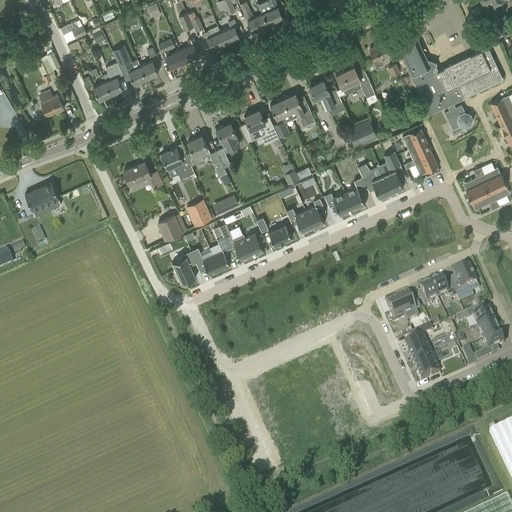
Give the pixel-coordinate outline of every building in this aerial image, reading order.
[(221,0),(228,14),(235,11),(230,0),(221,0)] [(240,3),(252,31),(267,24),(262,13),(253,17),(246,0),(240,3)] [(266,0),(258,4),(262,13),(267,24),(283,17),(275,0),(266,0)] [(511,0),(481,0),(497,34),(506,30),(494,5),(495,4),(494,2),(498,0),(511,0)] [(147,6),(152,16),(160,13),(156,2),(147,6)] [(188,13),(196,31),(203,28),(198,16),(196,17),(193,10),(188,13)] [(179,16),(185,30),(193,26),(187,12),(179,16)] [(92,20),(96,26),(103,23),(100,16),(92,20)] [(69,24),(76,37),(87,32),(83,24),(82,25),(79,19),(69,24)] [(220,31),(225,43),(239,36),(235,28),(237,27),(234,19),(228,21),(231,27),(220,31)] [(207,40),(211,49),(225,43),(220,31),(218,26),(202,33),(206,41),(207,40)] [(92,33),(96,42),(105,38),(100,29),(92,33)] [(413,29),(393,38),(403,59),(407,68),(429,114),(447,105),(449,109),(444,112),(452,129),(460,126),(465,128),(471,125),(473,119),(470,113),(465,111),(461,104),(455,106),(453,102),(495,83),(503,79),(488,46),(469,55),(437,70),(436,67),(435,67),(437,61),(436,61),(435,64),(431,62),(430,63),(413,29)] [(180,50),(185,61),(199,55),(195,46),(197,45),(193,37),(188,40),(190,45),(180,50)] [(167,58),(171,67),(185,61),(180,50),(169,54),(167,49),(175,46),(171,38),(158,44),(165,59),(167,58)] [(374,65),(377,66),(382,64),(383,61),(381,57),(391,53),(386,41),(369,49),(375,60),(373,61),(374,65)] [(147,50),(150,56),(156,54),(153,47),(147,50)] [(128,71),(134,84),(146,78),(140,65),(138,60),(132,63),(128,53),(116,58),(117,61),(121,69),(126,67),(128,70),(128,71)] [(43,76),(46,82),(56,77),(46,54),(35,59),(42,74),(48,72),(48,73),(43,76)] [(9,62),(11,69),(28,63),(25,56),(9,62)] [(388,66),(392,75),(407,68),(403,59),(388,66)] [(140,65),(146,78),(158,73),(152,60),(140,65)] [(105,81),(111,94),(123,89),(117,76),(122,73),(121,69),(117,61),(105,66),(111,78),(105,81)] [(362,86),(366,96),(374,93),(367,76),(360,79),(354,66),(336,74),(344,94),(362,86)] [(83,79),(86,85),(92,82),(89,76),(83,79)] [(323,80),(309,86),(315,98),(321,95),(326,105),(333,102),(334,105),(342,101),(336,88),(329,91),(327,89),(323,80)] [(105,81),(93,87),(99,99),(111,94),(105,81)] [(41,101),(47,116),(63,108),(57,94),(53,96),(50,89),(39,93),(42,101),(41,101)] [(296,92),(283,98),(289,112),(295,109),(298,116),(303,126),(315,120),(310,110),(304,112),(301,106),(302,106),(298,97),(296,92)] [(511,102),(508,94),(490,103),(496,116),(511,108),(511,102)] [(283,98),(270,104),(276,118),(276,117),(282,115),(289,112),(283,98)] [(496,116),(502,128),(511,123),(511,108),(496,116)] [(247,122),(240,125),(247,142),(269,132),(272,140),(279,137),(273,125),(269,116),(263,118),(259,109),(244,116),(247,122)] [(355,146),(377,136),(369,118),(347,128),(355,146)] [(273,125),(279,137),(290,132),(285,122),(284,120),(279,122),(273,125)] [(230,122),(216,128),(221,141),(224,147),(222,148),(222,147),(216,150),(224,167),(230,164),(224,151),(226,150),(240,144),(236,134),(230,122)] [(506,136),(508,141),(511,139),(511,123),(502,128),(501,128),(505,136),(506,136)] [(420,127),(402,136),(408,149),(426,140),(420,127)] [(191,151),(186,153),(188,157),(191,165),(204,159),(203,157),(206,156),(207,155),(204,149),(207,148),(202,135),(187,141),(191,151)] [(426,140),(408,149),(413,159),(414,162),(432,153),(430,147),(426,140)] [(176,147),(161,153),(167,168),(174,165),(180,178),(194,172),(191,165),(188,157),(185,151),(180,154),(176,147)] [(209,154),(209,155),(220,177),(227,174),(224,167),(216,150),(210,153),(209,154)] [(391,170),(383,174),(392,192),(403,187),(397,172),(403,169),(394,150),(384,154),(391,170)] [(432,153),(414,162),(415,164),(420,175),(438,166),(432,153)] [(144,161),(123,170),(132,190),(140,186),(138,180),(147,176),(149,182),(152,188),(162,184),(156,171),(150,174),(149,170),(144,161)] [(283,173),(288,184),(299,179),(291,162),(281,166),(284,173),(283,173)] [(366,163),(358,166),(364,180),(371,177),(380,197),(392,192),(383,174),(376,177),(366,163)] [(500,173),(497,167),(484,173),(480,174),(486,188),(504,179),(501,173),(500,173)] [(466,190),(469,196),(486,188),(480,174),(476,176),(463,182),(466,189),(466,190)] [(307,178),(310,185),(316,182),(313,176),(307,178)] [(356,186),(345,191),(353,209),(365,204),(359,191),(367,188),(364,180),(362,176),(354,180),(356,186)] [(496,199),(509,193),(506,186),(507,185),(504,179),(486,188),(492,201),(496,199)] [(52,182),(25,194),(32,210),(33,210),(35,216),(50,209),(47,203),(59,198),(52,182)] [(472,202),(476,208),(488,202),(492,201),(486,188),(469,196),(471,202),(472,202)] [(331,192),(324,195),(329,207),(335,204),(340,215),(353,209),(345,191),(333,197),(331,192)] [(221,212),(235,204),(230,194),(215,202),(221,212)] [(315,204),(305,209),(314,227),(315,227),(317,226),(318,226),(317,226),(324,222),(320,213),(325,210),(320,197),(313,200),(315,204)] [(188,208),(195,226),(212,218),(204,201),(188,208)] [(293,207),(286,210),(293,225),(298,222),(303,232),(314,227),(305,209),(295,214),(293,207)] [(158,222),(166,239),(187,230),(181,216),(176,218),(174,215),(158,222)] [(263,217),(256,219),(261,231),(268,228),(263,217)] [(219,226),(223,235),(224,235),(229,248),(230,248),(235,245),(239,254),(241,260),(252,255),(244,237),(245,237),(243,233),(233,238),(226,223),(219,226)] [(285,224),(268,231),(274,245),(279,243),(284,241),(292,237),(285,224)] [(219,226),(214,229),(217,236),(222,234),(219,226)] [(39,228),(32,231),(38,244),(45,241),(39,228)] [(192,231),(184,235),(187,240),(194,237),(192,231)] [(245,237),(244,237),(252,255),(263,250),(255,232),(245,237)] [(222,250),(213,254),(220,270),(230,265),(228,259),(234,256),(230,248),(229,248),(224,235),(223,235),(217,238),(222,250)] [(11,246),(14,253),(23,249),(24,247),(22,241),(11,246)] [(164,244),(159,247),(161,253),(167,250),(164,244)] [(198,247),(190,250),(196,262),(200,272),(207,269),(209,275),(210,274),(220,270),(213,254),(203,258),(198,247)] [(5,249),(0,251),(0,267),(11,262),(5,249)] [(185,256),(172,262),(177,272),(175,273),(178,280),(180,279),(182,284),(196,277),(190,265),(196,262),(190,250),(184,253),(185,256)] [(468,265),(453,272),(455,276),(449,279),(459,302),(473,296),(469,286),(476,283),(468,265)] [(431,282),(430,282),(437,298),(444,295),(445,298),(449,296),(451,300),(457,297),(453,288),(448,279),(443,282),(441,277),(437,279),(436,278),(430,280),(431,282)] [(430,282),(419,287),(424,298),(421,300),(424,307),(432,303),(431,301),(437,298),(430,282)] [(408,292),(397,297),(405,315),(404,316),(407,321),(418,316),(416,310),(420,308),(416,300),(412,302),(408,292)] [(397,297),(386,302),(394,320),(404,316),(405,315),(397,297)] [(491,315),(492,315),(490,309),(488,310),(488,309),(472,316),(477,328),(493,320),(491,315)] [(470,318),(467,311),(455,317),(458,323),(470,318)] [(499,332),(493,320),(477,328),(482,339),(499,332)] [(429,324),(415,331),(417,336),(422,334),(432,330),(429,324)] [(481,352),(474,355),(477,362),(488,357),(486,352),(504,343),(499,332),(482,339),(486,346),(480,349),(481,352)] [(417,336),(404,342),(408,352),(426,344),(422,334),(417,336)] [(462,335),(456,337),(459,344),(465,341),(462,335)] [(426,344),(408,352),(412,361),(431,353),(426,344)] [(326,372),(335,367),(327,349),(318,353),(326,372)] [(318,353),(309,358),(317,376),(326,372),(318,353)] [(431,353),(412,361),(417,371),(435,362),(431,353)] [(317,376),(309,358),(299,362),(308,380),(317,376)] [(290,366),(298,384),(308,380),(299,362),(290,366)] [(435,362),(417,371),(421,380),(439,372),(435,362)] [(336,370),(341,380),(347,377),(342,368),(336,370)] [(278,394),(287,389),(279,371),(269,375),(278,394)] [(269,375),(260,379),(269,398),(278,394),(269,375)] [(248,392),(259,416),(266,413),(260,401),(269,398),(260,379),(251,384),(253,390),(248,392)] [(349,397),(343,400),(339,391),(320,399),(323,406),(332,402),(338,414),(354,408),(349,397)] [(340,425),(331,429),(335,439),(357,430),(353,421),(359,418),(359,417),(358,418),(354,408),(335,415),(340,425)] [(275,438),(293,429),(289,420),(271,428),(275,438)] [(511,420),(489,431),(511,479),(511,420)] [(297,438),(293,429),(275,438),(279,447),(297,438)] [(316,448),(313,441),(301,447),(297,438),(279,447),(283,456),(289,454),(292,459),(316,448)] [(469,511),(511,511),(511,508),(505,495),(469,511)]
